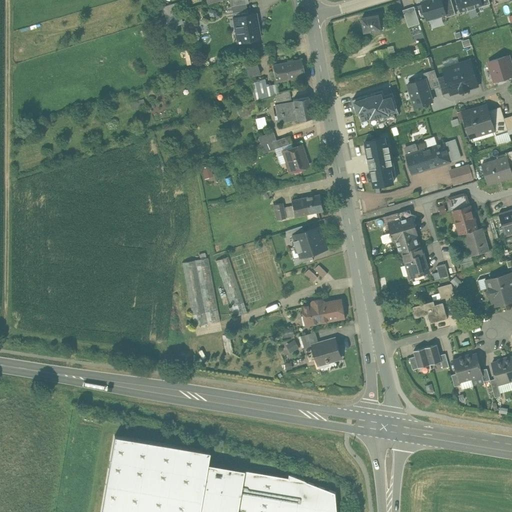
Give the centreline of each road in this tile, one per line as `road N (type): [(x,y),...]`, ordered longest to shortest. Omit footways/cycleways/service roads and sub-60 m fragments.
road 1 (secondary): [(384,426),(0,364)]
road 2 (tertiary): [(311,16),(376,350)]
road 3 (track): [(8,308),(8,0)]
road 4 (secondary): [(511,446),(384,426)]
